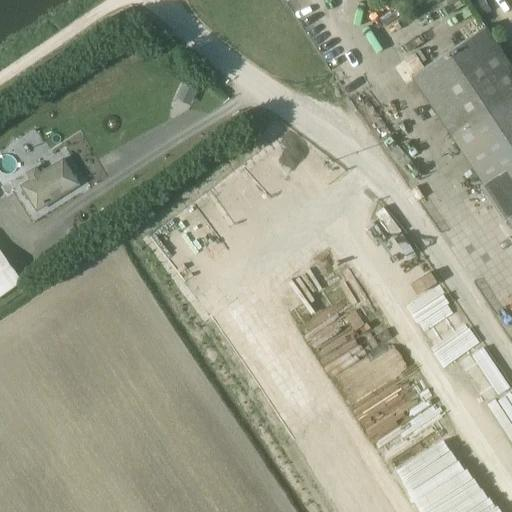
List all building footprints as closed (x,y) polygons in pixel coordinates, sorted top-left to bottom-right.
[(511,69),(484,27),(410,76),(511,230),(511,69)] [(176,102),(190,108),(197,92),(183,86),(176,102)] [(64,153),(23,182),(41,211),(84,183),(64,153)] [(0,295),(21,281),(0,251),(0,295)] [(370,335),(387,365),(406,354),(389,324),(370,335)]
